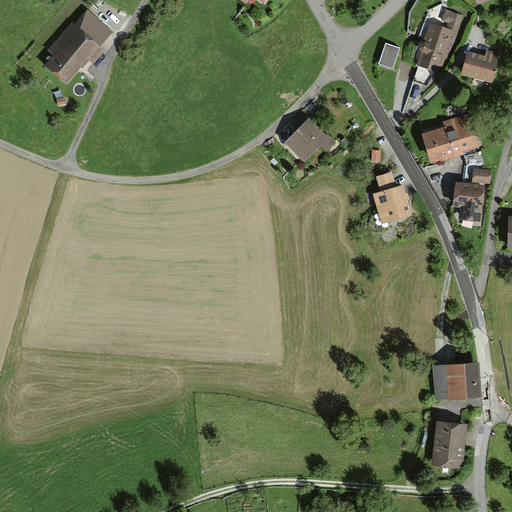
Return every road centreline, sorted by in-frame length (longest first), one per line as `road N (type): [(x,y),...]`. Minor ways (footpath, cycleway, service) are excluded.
road 1 (residential): [(0,141),(106,179),(157,179),(212,166),(253,143),(345,52)]
road 2 (residential): [(345,52),(439,215),(480,334),(490,406)]
road 3 (track): [(477,486),(440,494),(272,484),(171,511)]
